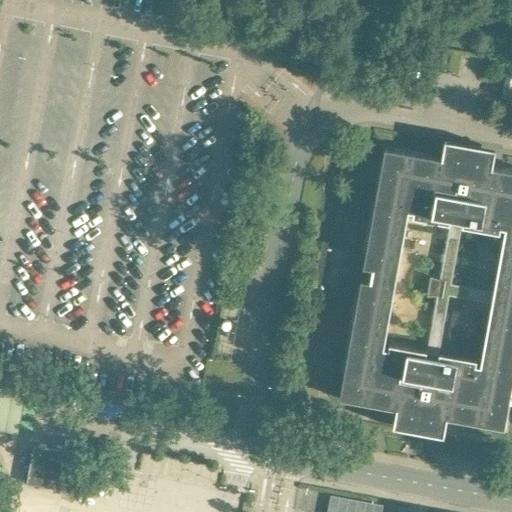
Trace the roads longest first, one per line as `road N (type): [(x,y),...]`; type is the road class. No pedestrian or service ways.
road 1 (unclassified): [(238,451),(295,158),(316,113),(332,100),(353,98),(511,135)]
road 2 (unclassified): [(511,502),(238,451)]
